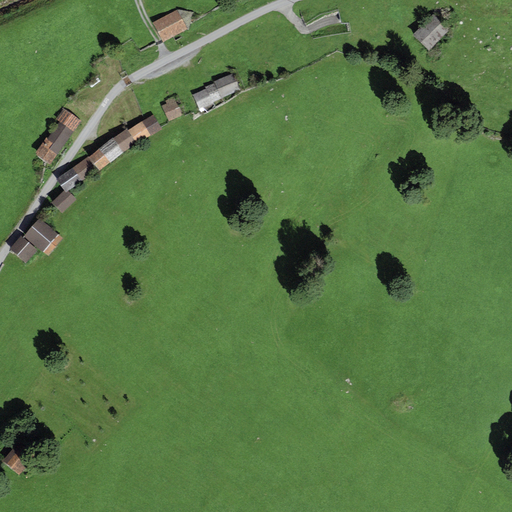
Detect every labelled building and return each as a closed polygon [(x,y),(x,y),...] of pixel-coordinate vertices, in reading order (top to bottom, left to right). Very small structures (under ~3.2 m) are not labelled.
[(364,0),(361,0),(337,4),(341,24),(368,19),(364,0)] [(311,6),(299,10),(304,22),(316,17),(311,6)] [(176,10),(152,23),(163,42),(187,29),(176,10)] [(450,30),(433,14),(412,35),(429,51),(450,30)] [(233,73),(214,81),(215,83),(221,98),(240,90),(233,73)] [(221,98),(215,83),(205,87),(206,89),(212,103),(222,99),(221,98)] [(206,89),(193,95),(199,109),(212,103),(206,89)] [(167,103),(161,106),(168,122),(183,115),(175,96),(165,101),(167,103)] [(56,119),(60,122),(74,132),(82,121),(64,108),(56,119)] [(152,115),(141,121),(150,135),(150,136),(162,129),(152,115)] [(141,121),(128,130),(136,143),(137,144),(150,135),(141,121)] [(60,122),(47,138),(54,143),(49,149),(57,155),(74,132),(60,122)] [(113,138),(123,152),(136,143),(128,130),(127,129),(113,138)] [(47,138),(46,137),(35,152),(37,153),(35,154),(50,164),(57,155),(49,149),(54,143),(47,138)] [(112,138),(98,149),(110,162),(123,152),(113,138),(112,138)] [(98,149),(88,157),(98,169),(99,170),(110,162),(98,149)] [(88,156),(72,168),(82,181),(98,169),(88,157),(88,156)] [(72,168),(56,178),(64,190),(65,192),(67,190),(82,181),(72,168)] [(67,190),(65,192),(64,190),(51,202),(62,213),(77,199),(67,190)] [(63,237),(39,218),(24,236),(48,255),(63,237)] [(37,250),(21,236),(9,248),(25,263),(37,250)] [(18,441),(2,460),(18,474),(35,455),(18,441)]
